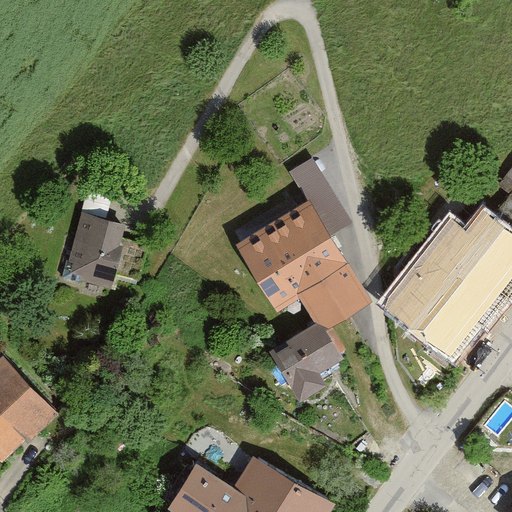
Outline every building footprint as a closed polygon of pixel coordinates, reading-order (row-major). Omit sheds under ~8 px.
[(511,186),(511,161),(500,179),(511,186)] [(311,192),(233,237),(281,319),(308,303),(318,320),(325,315),(333,328),(372,302),(311,192)] [(130,214),(80,202),(62,276),(112,288),(117,266),(134,270),(143,232),(126,228),(130,214)] [(450,215),(377,303),(454,366),(511,296),(511,233),(484,210),(468,230),(450,215)] [(318,320),(269,347),(303,405),(333,387),(325,372),(351,357),(333,328),(325,315),(318,320)] [(0,455),(5,461),(60,411),(8,354),(0,361),(0,455)] [(236,485),(247,492),(241,501),(254,511),(332,511),(337,504),(259,453),(236,485)] [(254,511),(241,501),(247,492),(236,485),(201,461),(174,505),(182,511),(254,511)]
